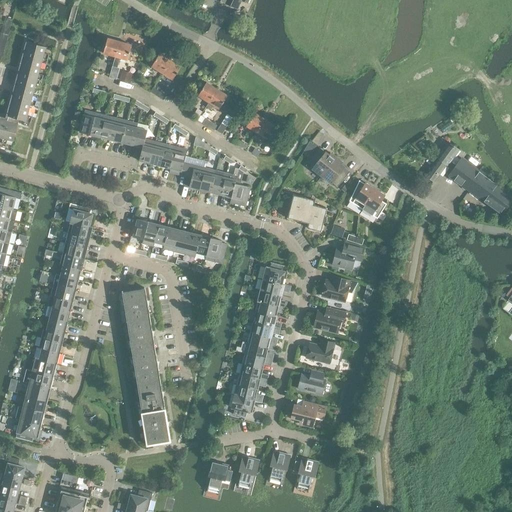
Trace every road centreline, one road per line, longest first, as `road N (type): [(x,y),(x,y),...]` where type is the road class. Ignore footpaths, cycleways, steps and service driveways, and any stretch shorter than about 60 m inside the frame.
road 1 (residential): [(269,428),(309,271),(281,231),(179,205),(159,191),(121,200)]
road 2 (unclassified): [(435,210),(269,76),(211,43)]
road 3 (residential): [(53,454),(108,256)]
road 4 (residential): [(188,381),(167,270),(108,256)]
